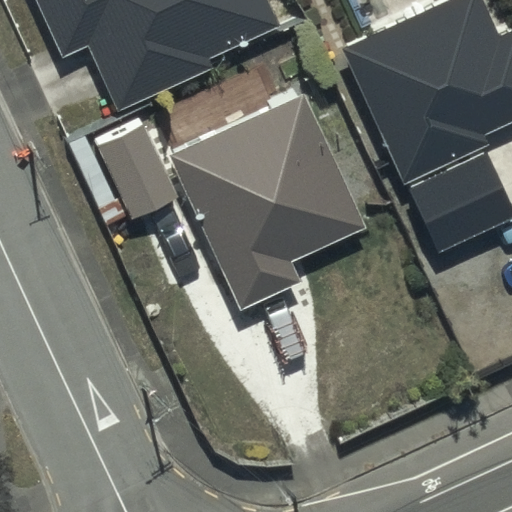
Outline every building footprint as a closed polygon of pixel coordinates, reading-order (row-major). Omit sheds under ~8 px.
[(110,105),(205,63),(200,52),(272,20),(262,0),(32,0),(55,50),(81,39),(110,105)] [(475,0),(428,0),(335,42),(396,179),(480,141),(474,128),(511,111),(511,22),(511,20),(489,30),(475,0)] [(297,87),(162,150),(232,303),(292,275),(282,254),(357,220),(297,87)] [(137,120),(90,142),(124,212),(170,189),(137,120)] [(401,182),(429,243),(508,208),(480,146),(401,182)]
